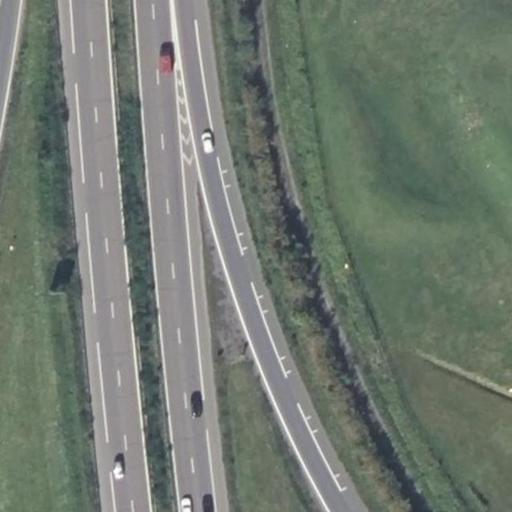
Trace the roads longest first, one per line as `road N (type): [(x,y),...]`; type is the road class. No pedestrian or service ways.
road 1 (trunk): [(340,511),(235,266),(181,0)]
road 2 (trunk): [(197,511),(151,0)]
road 3 (trunk): [(87,0),(133,511)]
road 4 (track): [(422,511),(336,338),(278,145)]
